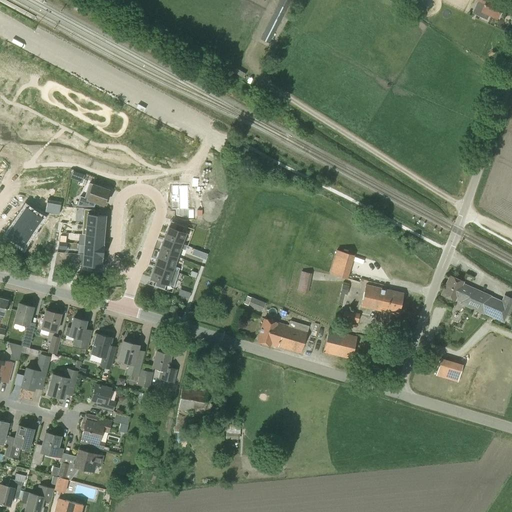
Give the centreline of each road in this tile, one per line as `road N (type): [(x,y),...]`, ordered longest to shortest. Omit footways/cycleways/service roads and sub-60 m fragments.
road 1 (unclassified): [(395,393),(511,62)]
road 2 (track): [(250,66),(283,99),(511,236)]
road 3 (unclassified): [(395,393),(122,311)]
road 4 (residential): [(131,273),(144,261),(161,212),(149,191),(129,191),(117,202),(113,264)]
road 5 (unclassified): [(122,311),(0,277)]
road 6 (unclassified): [(511,429),(395,393)]
